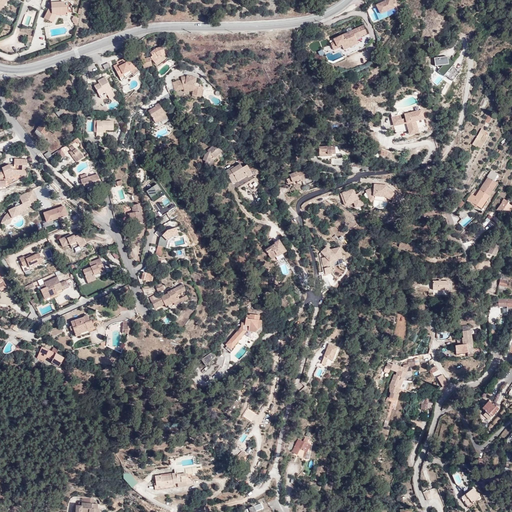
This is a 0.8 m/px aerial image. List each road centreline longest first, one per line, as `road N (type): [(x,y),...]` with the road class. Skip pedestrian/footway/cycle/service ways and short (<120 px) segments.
road 1 (residential): [(279,511),(277,451),(319,296),(300,201),(361,173),(445,153),(461,123),(470,40)]
road 2 (tertiary): [(347,0),(299,22),(151,27),(36,66),(0,66)]
road 3 (residential): [(0,86),(43,163),(107,228),(128,282)]
road 4 (residential): [(128,282),(42,320),(0,254)]
road 5 (residential): [(427,511),(417,466),(450,387)]
road 6 (unknown): [(109,232),(72,228),(0,254)]
